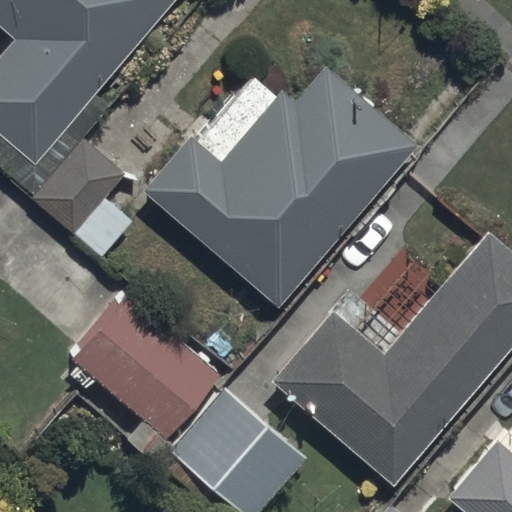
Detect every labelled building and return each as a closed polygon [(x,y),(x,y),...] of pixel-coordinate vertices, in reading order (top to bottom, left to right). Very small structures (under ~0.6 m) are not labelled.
[(0,0),(0,9),(11,19),(0,31),(0,159),(94,242),(125,208),(97,183),(118,159),(76,122),(99,96),(81,79),(150,0),(0,0)] [(183,117),(135,170),(268,286),(407,126),(316,47),(288,80),(274,68),(269,74),(247,55),(189,122),(183,117)] [(323,288),(261,360),(386,465),(511,314),(511,239),(479,212),(377,334),(323,288)] [(118,279),(63,342),(159,422),(213,357),(118,279)] [(219,373),(164,434),(245,506),(299,444),(219,373)] [(511,511),(511,440),(488,419),(439,477),(480,511),(511,511)] [(408,511),(382,490),(363,511),(408,511)]
